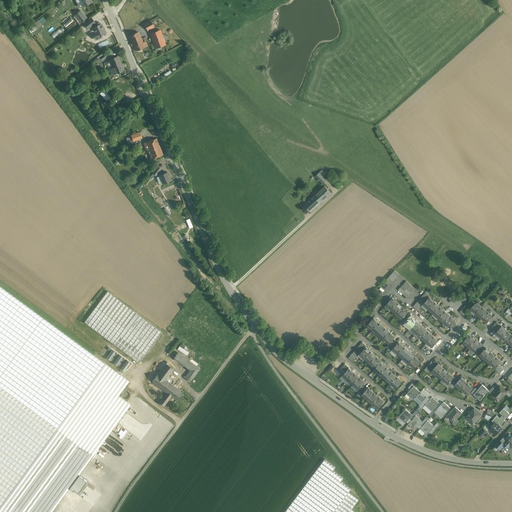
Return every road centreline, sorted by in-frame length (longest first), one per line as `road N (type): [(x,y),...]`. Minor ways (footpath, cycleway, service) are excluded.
road 1 (tertiary): [(104,0),(225,282),(274,351),(372,423)]
road 2 (track): [(250,330),(117,511)]
road 3 (residential): [(428,360),(375,312),(392,291),(449,340)]
road 4 (residential): [(392,400),(344,358),(361,337),(411,380)]
road 5 (tertiary): [(372,423),(447,458),(511,464)]
